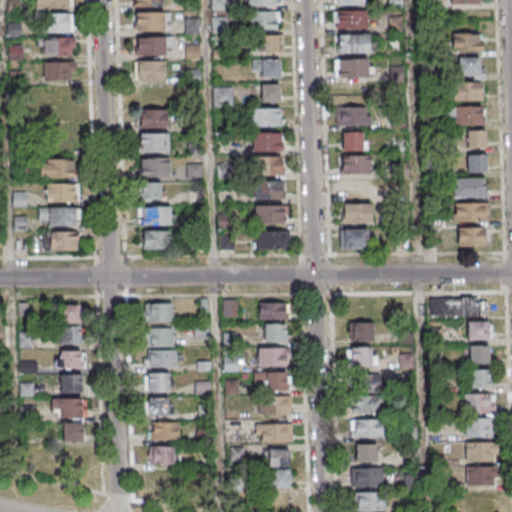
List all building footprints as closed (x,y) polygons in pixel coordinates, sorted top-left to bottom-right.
[(367,11),(335,11),(335,28),(367,28),(367,11)] [(43,31),(71,31),(71,13),(43,13),(43,31)] [(169,13),(134,13),(134,31),(169,31),(169,13)] [(278,13),(248,13),(248,30),(278,30),(278,13)] [(197,33),(197,19),(185,19),(185,33),(197,33)] [(482,33),(449,33),(449,51),(482,51),(482,33)] [(369,35),(337,35),(337,53),(369,53),(369,35)] [(281,53),(281,36),(257,36),(257,53),(281,53)] [(136,37),(136,54),(167,54),(167,37),(136,37)] [(43,55),(73,55),(73,38),(43,38),(43,55)] [(455,58),(455,78),(482,78),(482,58),(455,58)] [(279,59),(252,59),(252,70),(260,70),(260,78),(279,78),(279,59)] [(334,59),(334,77),(370,77),(370,59),(334,59)] [(165,61),(134,61),(134,80),(165,80),(165,61)] [(73,62),(43,62),(43,79),(73,79),(73,62)] [(453,82),(453,101),(482,101),(482,82),(453,82)] [(279,85),(260,85),(260,102),(279,102),(279,85)] [(43,104),(71,104),(71,86),(43,86),(43,104)] [(166,86),(137,86),(137,103),(166,103),(166,86)] [(368,86),(338,86),(337,104),(367,104),(368,86)] [(214,107),(232,106),(232,89),(213,89),(214,107)] [(446,118),(452,118),(452,125),(482,125),(482,106),(446,106),(446,118)] [(336,107),(336,125),(369,125),(369,107),(336,107)] [(139,109),(139,127),(166,127),(166,109),(139,109)] [(248,128),(280,128),(280,109),(248,109),(248,128)] [(485,148),(485,130),(465,130),(465,148),(485,148)] [(342,131),(342,150),(366,150),(366,131),(342,131)] [(139,133),(139,151),(169,151),(169,133),(139,133)] [(251,134),(251,153),(281,153),(281,134),(251,134)] [(75,153),(75,135),(45,135),(45,153),(75,153)] [(466,154),(466,172),(487,172),(487,154),(466,154)] [(369,155),(340,155),(340,174),(369,174),(369,155)] [(169,177),(169,157),(140,157),(140,177),(169,177)] [(253,158),(253,175),(281,175),(281,158),(253,158)] [(40,177),(74,177),(74,159),(40,159),(40,177)] [(484,197),(484,177),(453,177),(453,197),(484,197)] [(370,180),(338,179),(338,198),(370,198),(370,180)] [(161,182),(142,182),(142,199),(161,199),(161,182)] [(76,201),(76,183),(46,183),(46,201),(76,201)] [(254,183),(254,201),(282,201),(282,183),(254,183)] [(488,202),(452,202),(452,221),(488,221),(488,202)] [(341,203),(341,223),(371,223),(371,203),(341,203)] [(170,225),(170,206),(140,206),(140,225),(170,225)] [(284,225),(284,206),(254,206),(254,225),(284,225)] [(79,225),(79,207),(38,207),(38,225),(79,225)] [(454,226),(454,245),(485,245),(485,227),(454,226)] [(339,229),(339,248),(367,248),(367,229),(339,229)] [(142,249),(169,249),(169,230),(142,230),(142,249)] [(76,250),(76,231),(47,231),(47,250),(76,250)] [(284,232),(254,232),(254,250),(284,250),(284,232)] [(430,316),(487,316),(487,298),(430,298),(430,316)] [(222,316),(237,316),(237,300),(222,300),(222,316)] [(145,303),(145,321),(172,321),(172,303),(145,303)] [(259,320),(287,320),(287,303),(259,303),(259,320)] [(60,323),(79,323),(80,304),(60,304),(60,323)] [(372,322),(348,322),(348,340),(372,340),(372,322)] [(466,322),(466,339),(490,339),(490,322),(466,322)] [(287,343),(287,325),(263,325),(263,343),(287,343)] [(79,326),(59,326),(59,344),(79,344),(79,326)] [(172,328),(148,328),(148,346),(172,346),(172,328)] [(489,346),(467,346),(467,364),(489,364),(489,346)] [(347,365),(375,365),(375,347),(347,347),(347,365)] [(289,368),(289,349),(257,349),(257,368),(289,368)] [(84,350),(56,350),(56,368),(84,368),(84,350)] [(147,350),(147,368),(177,368),(177,350),(147,350)] [(223,357),(223,371),(237,370),(236,356),(223,357)] [(466,388),(490,388),(490,370),(466,370),(466,388)] [(81,374),(59,374),(59,392),(81,392),(81,374)] [(170,392),(170,374),(144,374),(144,392),(170,392)] [(254,374),(254,390),(287,390),(287,374),(254,374)] [(373,388),(373,374),(352,374),(352,388),(373,388)] [(351,413),(381,413),(381,395),(351,395),(351,413)] [(495,413),(495,395),(462,395),(462,413),(495,413)] [(259,397),(259,414),(289,414),(289,397),(259,397)] [(51,398),(51,417),(84,417),(84,398),(51,398)] [(145,398),(145,416),(169,416),(169,398),(145,398)] [(381,419),(352,419),(352,437),(381,437),(381,419)] [(492,420),(465,420),(465,437),(492,437),(492,420)] [(82,423),(62,423),(62,440),(82,440),(82,423)] [(178,439),(178,423),(150,423),(150,439),(178,439)] [(255,443),(291,443),(291,425),(255,425),(255,443)] [(355,443),(355,461),(376,461),(376,443),(355,443)] [(463,461),(496,461),(496,443),(463,443),(463,461)] [(173,447),(148,447),(148,465),(173,465),(173,447)] [(56,466),(83,466),(83,448),(56,448),(56,466)] [(288,469),(289,451),(260,450),(259,489),(289,489),(289,469),(288,469)] [(350,467),(350,486),(381,486),(381,467),(350,467)] [(497,467),(465,467),(465,485),(497,485),(497,467)] [(174,472),(148,472),(148,490),(174,490),(174,472)] [(466,491),(466,510),(498,510),(498,491),(466,491)] [(383,492),(353,492),(353,511),(383,511),(383,492)]
